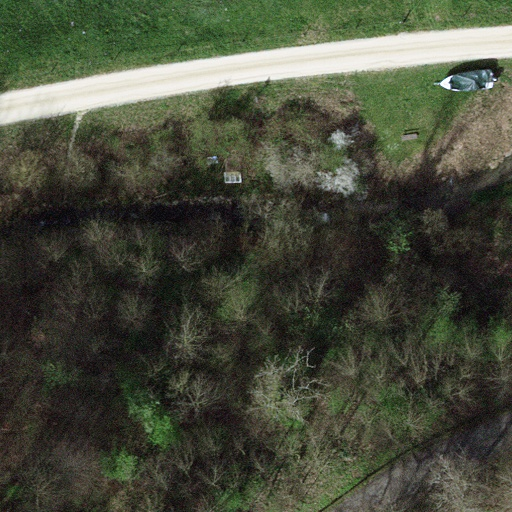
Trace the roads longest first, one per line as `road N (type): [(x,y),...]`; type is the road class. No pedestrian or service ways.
road 1 (track): [(511,50),(359,61),(0,130)]
road 2 (unclassified): [(355,511),(415,471),(511,425)]
